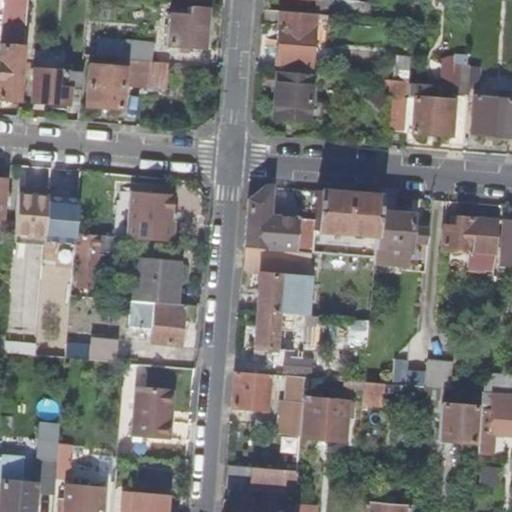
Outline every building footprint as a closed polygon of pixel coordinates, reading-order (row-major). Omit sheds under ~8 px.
[(0,73),(0,99),(21,101),(28,0),(22,0),(12,0),(11,38),(13,38),(13,45),(2,45),(0,73)] [(316,15),(331,16),(331,14),(332,0),(291,0),(315,2),(314,15),(316,15)] [(332,0),(331,14),(370,16),(371,3),(332,0)] [(411,0),(411,12),(427,13),(427,0),(411,0)] [(205,9),(189,8),(187,15),(169,14),(167,45),(202,48),(205,9)] [(314,15),(282,13),(277,64),(312,67),(316,15),(314,15)] [(97,41),(96,58),(132,61),(152,62),(153,44),(97,41)] [(392,55),(391,75),(405,77),(407,56),(392,55)] [(170,89),(172,64),(152,62),(132,61),(130,87),(170,89)] [(126,65),(92,63),(88,108),(122,110),(126,65)] [(456,96),(466,98),(467,89),(468,74),(468,67),(468,66),(454,65),(452,91),(456,96)] [(73,88),(82,89),(83,74),(36,71),(33,109),(65,111),(65,107),(72,108),(73,88)] [(319,75),(279,72),(276,118),(321,122),(322,105),(310,104),(311,89),(319,89),(319,75)] [(468,74),(467,89),(477,90),(478,75),(468,74)] [(390,133),(406,135),(409,82),(380,80),(379,97),(392,98),(390,133)] [(416,99),(413,133),(454,136),(456,102),(416,99)] [(469,135),(511,137),(511,102),(472,99),(469,135)] [(248,202),(243,247),(280,250),(299,251),(300,245),(286,243),(287,234),(273,233),(272,243),(267,242),(272,187),(264,186),(248,202)] [(122,190),(120,238),(168,240),(169,192),(122,190)] [(379,195),(316,190),(313,230),(376,235),(378,212),(379,195)] [(44,245),(43,249),(64,251),(63,266),(72,267),(72,262),(74,237),(77,202),(64,200),(64,194),(48,193),(48,199),(44,245)] [(44,245),(48,199),(18,197),(14,242),(44,245)] [(378,212),(376,235),(375,247),(408,250),(408,243),(427,244),(428,229),(410,228),(411,214),(378,212)] [(495,235),(496,220),(456,216),(455,226),(444,225),(442,251),(488,254),(487,260),(493,261),(494,247),(495,235)] [(501,236),(495,235),(494,247),(500,248),(499,265),(511,266),(511,221),(502,221),(501,236)] [(72,267),(69,300),(94,302),(95,293),(77,291),(82,238),(74,237),(72,262),(72,267)] [(115,248),(115,241),(82,238),(77,291),(95,293),(99,247),(115,248)] [(280,250),(243,247),(241,274),(258,275),(255,312),(275,313),(280,250)] [(354,256),(374,258),(375,249),(355,247),(354,256)] [(299,251),(280,250),(275,313),(292,315),(293,306),(305,308),(309,253),(299,251)] [(129,305),(138,306),(173,309),(177,267),(133,262),(129,305)] [(180,352),(184,309),(173,309),(138,306),(138,318),(150,319),(148,349),(180,352)] [(275,313),(255,312),(252,349),(272,351),(274,322),(275,313)] [(292,315),(275,313),(274,322),(292,323),(292,315)] [(345,346),(367,345),(366,321),(344,321),(345,346)] [(85,360),(111,360),(112,339),(85,338),(85,360)] [(62,357),(82,358),(82,344),(63,343),(62,357)] [(3,356),(33,359),(34,348),(5,345),(3,356)] [(255,359),(253,374),(270,376),(284,377),(285,362),(255,359)] [(484,375),(485,362),(476,360),(474,375),(484,375)] [(450,365),(424,362),(422,388),(442,390),(448,390),(450,365)] [(253,374),(233,373),(230,408),(261,411),(263,401),(267,401),(270,376),(253,374)] [(304,379),(289,377),(287,401),(302,403),(303,400),(304,379)] [(463,379),(462,391),(482,393),(483,381),(463,379)] [(511,382),(483,381),(482,393),(511,395),(511,382)] [(383,385),(363,384),(362,397),(382,399),(383,385)] [(442,390),(422,388),(420,412),(440,414),(438,435),(432,434),(431,441),(473,444),(476,408),(441,405),(442,390)] [(165,427),(169,427),(171,393),(134,391),(130,440),(165,443),(165,427)] [(511,395),(482,393),(481,411),(491,411),(489,436),(504,437),(505,432),(511,432),(511,395)] [(353,404),(303,400),(302,403),(301,420),(299,440),(342,445),(345,413),(352,414),(353,404)] [(302,403),(287,401),(283,401),(282,419),(301,420),(302,403)] [(32,511),(34,494),(52,495),(53,486),(54,478),(56,446),(58,423),(37,422),(32,482),(27,482),(26,477),(19,476),(20,458),(0,455),(0,511),(32,511)] [(54,478),(66,478),(69,448),(56,446),(54,478)] [(115,476),(117,461),(117,455),(105,455),(103,475),(115,476)] [(280,470),(225,465),(224,487),(278,491),(280,470)] [(498,486),(499,466),(480,465),(479,485),(498,486)] [(297,472),(280,470),(278,491),(294,492),(297,472)] [(53,486),(65,487),(66,484),(66,478),(54,478),(53,486)] [(112,511),(114,489),(93,487),(93,480),(83,479),(83,486),(66,484),(65,487),(64,500),(58,499),(57,511),(112,511)] [(165,511),(166,498),(132,495),(131,510),(122,509),(121,511),(165,511)] [(363,505),(362,511),(407,511),(408,509),(384,507),(385,502),(371,500),(371,505),(363,505)]
